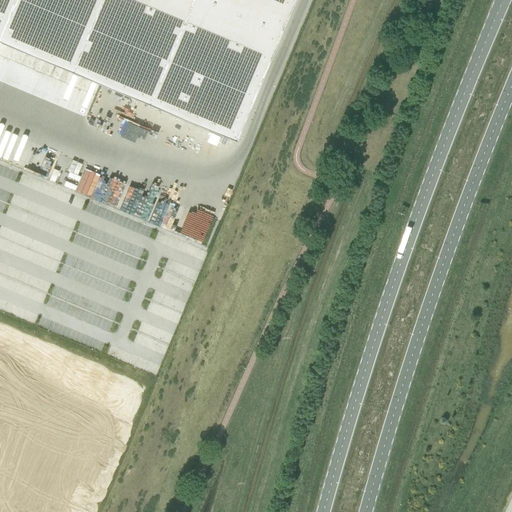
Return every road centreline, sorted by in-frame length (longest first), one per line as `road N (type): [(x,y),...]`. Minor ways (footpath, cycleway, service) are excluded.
road 1 (primary): [(502,0),(381,321),(323,511)]
road 2 (primary): [(366,511),(455,231),(511,88)]
